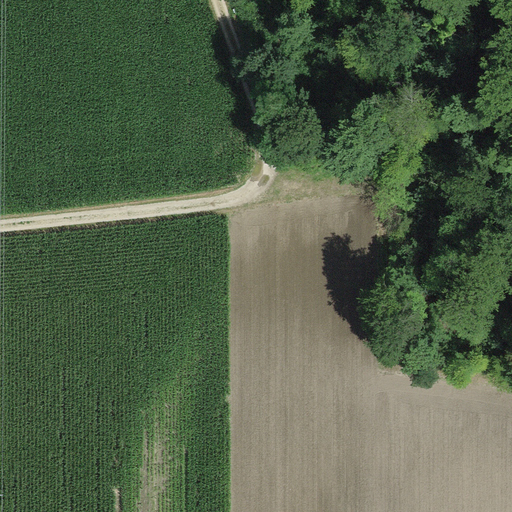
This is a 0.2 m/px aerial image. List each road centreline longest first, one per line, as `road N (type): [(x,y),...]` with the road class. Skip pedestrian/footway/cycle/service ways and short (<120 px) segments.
road 1 (track): [(0,228),(248,198),(262,157),(230,50)]
road 2 (track): [(248,198),(506,168),(511,160)]
